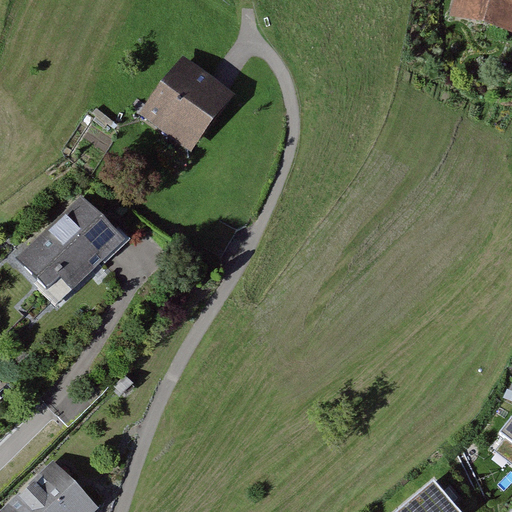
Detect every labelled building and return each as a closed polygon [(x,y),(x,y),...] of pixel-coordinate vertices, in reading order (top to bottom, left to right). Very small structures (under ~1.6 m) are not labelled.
[(511,0),(462,0),(455,23),(511,39),(511,0)] [(216,89),(186,65),(145,118),(194,157),(236,104),(216,89)] [(81,199),(17,260),(48,293),(60,282),(73,296),(117,254),(126,246),(81,199)] [(238,232),(221,222),(207,249),(223,258),(238,232)] [(511,422),(501,436),(511,444),(511,422)] [(99,511),(53,464),(2,511),(99,511)] [(457,511),(434,483),(398,511),(457,511)]
